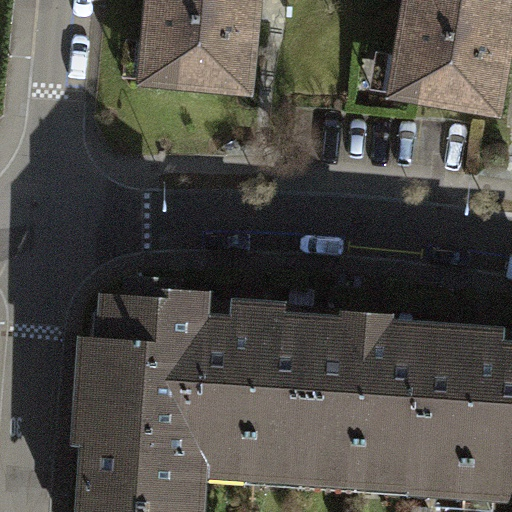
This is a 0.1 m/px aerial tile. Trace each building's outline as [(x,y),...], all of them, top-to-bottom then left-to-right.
[(151,0),(144,81),(248,90),(255,0),(151,0)] [(511,0),(408,0),(393,95),(496,111),(511,6),(511,0)] [(195,460),(202,302),(203,293),(177,292),(178,281),(132,279),(131,297),(110,297),(108,342),(85,341),(84,367),(94,368),(92,413),(79,412),(78,438),(84,438),(80,511),(196,511),(201,494),(194,483),(195,460)] [(202,302),(195,460),(302,466),(310,321),(311,309),(202,302)] [(310,321),(302,466),(410,471),(417,339),(418,331),(388,330),(389,315),(343,312),(342,323),(310,321)] [(417,339),(410,471),(409,488),(437,489),(438,482),(492,483),(492,496),(511,495),(511,333),(450,329),(450,340),(417,339)]
